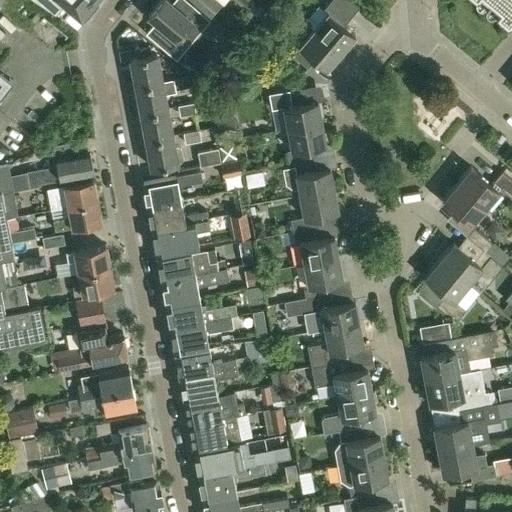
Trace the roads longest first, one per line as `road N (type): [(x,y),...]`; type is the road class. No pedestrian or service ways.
road 1 (residential): [(183,511),(97,46),(97,26),(120,0)]
road 2 (residential): [(382,285),(354,90),(410,34)]
road 3 (residential): [(425,511),(382,285)]
